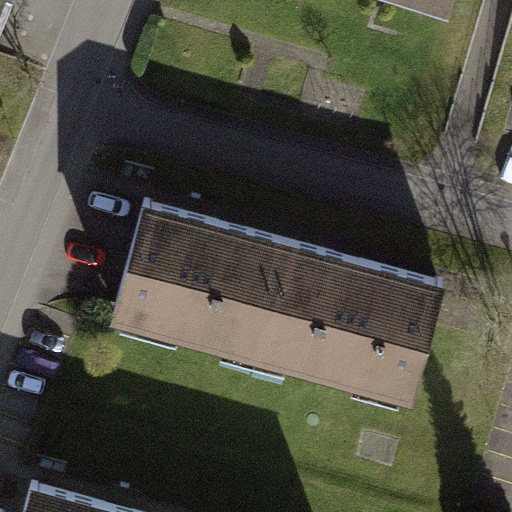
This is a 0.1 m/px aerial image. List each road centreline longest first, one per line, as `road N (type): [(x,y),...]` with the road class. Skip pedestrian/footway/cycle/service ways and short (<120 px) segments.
road 1 (residential): [(78,98),(511,222)]
road 2 (residential): [(0,295),(78,98)]
